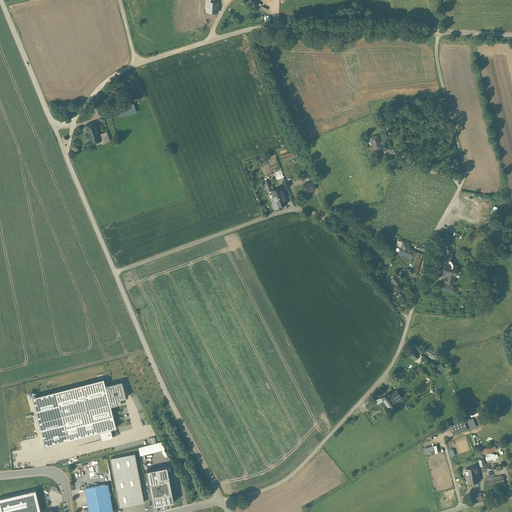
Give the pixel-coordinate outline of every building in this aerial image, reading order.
[(214,1),(214,0),(206,0),(206,12),(218,13),(218,1),(214,1)] [(131,105),(120,108),(122,114),(133,110),(131,105)] [(107,108),(100,110),(102,117),(109,115),(107,108)] [(109,115),(102,117),(103,120),(118,115),(117,112),(109,115)] [(99,135),(95,122),(85,125),(87,133),(86,134),(87,137),(89,137),(89,138),(91,143),(98,141),(101,140),(99,136),(99,135)] [(107,132),(101,134),(102,136),(99,136),(101,140),(98,141),(99,144),(109,141),(107,132)] [(377,135),(370,137),(374,149),(381,147),(377,135)] [(389,144),(382,147),(384,153),(391,151),(389,144)] [(296,150),(281,155),(283,161),(298,156),(296,150)] [(312,180),(302,184),(305,192),(309,191),(312,189),(315,188),(312,180)] [(281,186),(271,190),(274,198),(275,203),(277,206),(287,203),(281,186)] [(504,230),(488,222),(483,233),(499,241),(504,230)] [(407,246),(407,247),(405,247),(405,246),(401,244),(400,245),(398,252),(410,256),(413,248),(407,246)] [(453,250),(443,247),(437,272),(449,275),(454,276),(457,265),(449,263),(453,250)] [(400,282),(395,276),(390,279),(395,285),(400,282)] [(413,346),(407,353),(414,359),(420,352),(413,346)] [(402,370),(396,376),(399,378),(405,373),(402,370)] [(103,379),(32,397),(45,445),(99,431),(110,428),(115,427),(110,406),(105,385),(103,379)] [(121,381),(105,385),(110,406),(121,403),(119,399),(125,397),(121,381)] [(396,390),(390,395),(395,401),(395,402),(401,397),(396,390)] [(388,392),(385,395),(381,397),(383,400),(388,406),(395,401),(390,395),(388,392)] [(370,402),(366,405),(369,409),(377,404),(374,400),(374,399),(370,402)] [(467,419),(470,428),(476,426),(473,417),(467,419)] [(449,425),(453,435),(468,429),(464,419),(449,425)] [(110,428),(99,431),(102,439),(112,437),(110,428)] [(138,447),(140,454),(164,449),(162,441),(156,442),(155,437),(149,438),(150,444),(138,447)] [(134,453),(110,458),(119,506),(144,502),(134,453)] [(167,466),(146,470),(153,506),(174,501),(167,466)] [(477,466),(465,468),(469,483),(480,480),(478,468),(477,466)] [(503,475),(487,478),(489,485),(505,482),(503,475)] [(110,511),(105,484),(85,488),(89,511),(110,511)] [(0,511),(40,511),(35,489),(0,497),(0,511)] [(481,492),(471,494),(473,501),(483,499),(481,493),(481,492)]
